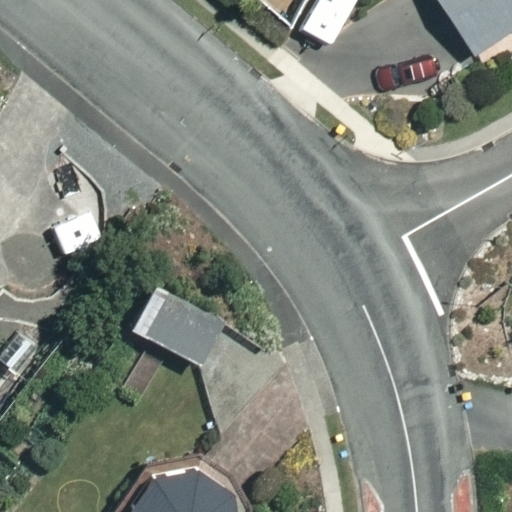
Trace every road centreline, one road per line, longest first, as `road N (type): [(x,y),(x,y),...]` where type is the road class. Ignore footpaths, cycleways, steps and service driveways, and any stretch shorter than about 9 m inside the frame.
road 1 (residential): [(340,265),(299,201),(247,145),(75,0)]
road 2 (residential): [(418,511),(387,363),(340,265)]
road 3 (residential): [(340,265),(511,174)]
